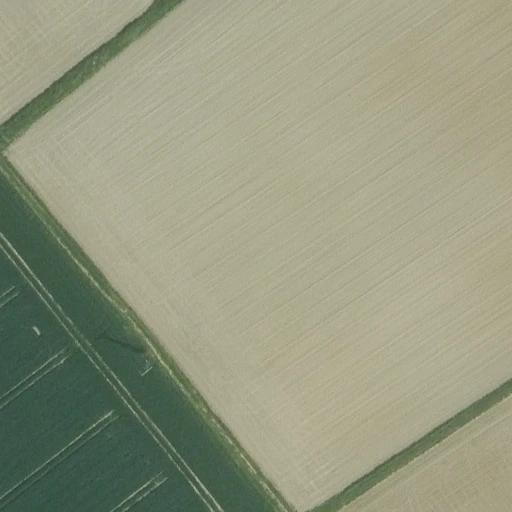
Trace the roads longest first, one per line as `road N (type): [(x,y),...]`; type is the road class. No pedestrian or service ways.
road 1 (track): [(0,163),(280,511)]
road 2 (track): [(326,511),(511,389)]
